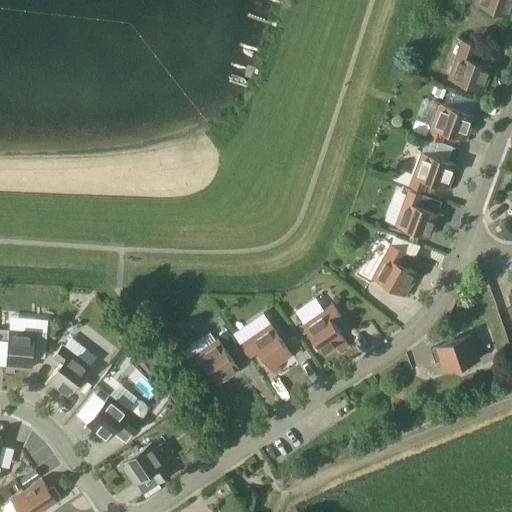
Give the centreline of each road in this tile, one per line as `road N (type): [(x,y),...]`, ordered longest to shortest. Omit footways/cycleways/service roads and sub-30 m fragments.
road 1 (residential): [(469,246),(446,297),(408,338),(153,511)]
road 2 (residential): [(106,511),(61,450),(26,419),(0,413)]
road 3 (residential): [(511,111),(469,246)]
